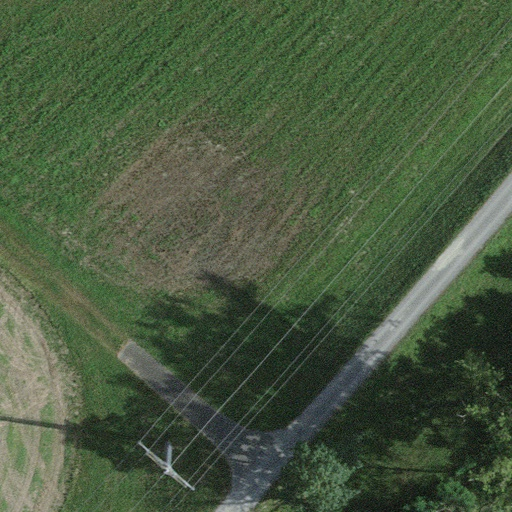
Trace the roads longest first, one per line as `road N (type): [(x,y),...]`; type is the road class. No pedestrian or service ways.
road 1 (track): [(511,189),(225,511)]
road 2 (track): [(0,233),(261,470)]
